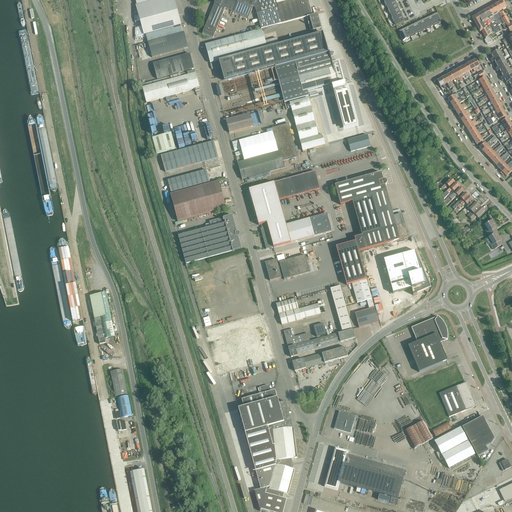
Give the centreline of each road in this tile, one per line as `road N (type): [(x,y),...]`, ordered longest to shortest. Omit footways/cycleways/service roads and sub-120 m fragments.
road 1 (unclassified): [(148,462),(115,296),(88,230),(48,30),(34,0)]
road 2 (unclassified): [(27,0),(118,466)]
road 3 (residential): [(316,423),(297,412),(181,0)]
road 4 (residential): [(256,511),(154,169)]
road 5 (residential): [(511,218),(448,150),(356,0)]
road 6 (residential): [(511,192),(471,150),(429,83),(430,75),(478,49)]
road 7 (secondary): [(394,153),(326,0)]
road 8 (residential): [(316,423),(357,354),(417,313)]
